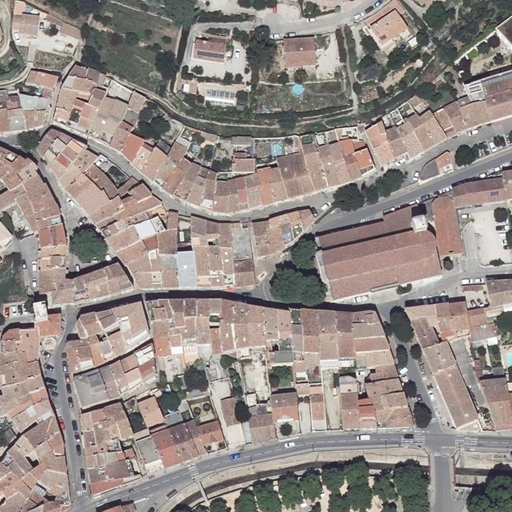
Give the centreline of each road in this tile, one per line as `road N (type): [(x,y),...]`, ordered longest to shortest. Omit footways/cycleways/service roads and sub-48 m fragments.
road 1 (residential): [(511,137),(456,143),(362,185),(244,220),(195,214),(50,128),(0,142)]
road 2 (tertiary): [(511,159),(328,226),(274,275),(270,301)]
road 3 (primary): [(434,439),(261,455),(159,488)]
road 4 (unclassified): [(80,314),(62,193),(37,161),(0,146)]
road 5 (unclassified): [(80,314),(139,300),(270,301)]
road 6 (tertiary): [(390,314),(434,439)]
road 7 (unclassified): [(390,314),(468,277),(511,272)]
road 8 (tertiary): [(270,301),(375,306),(390,314)]
